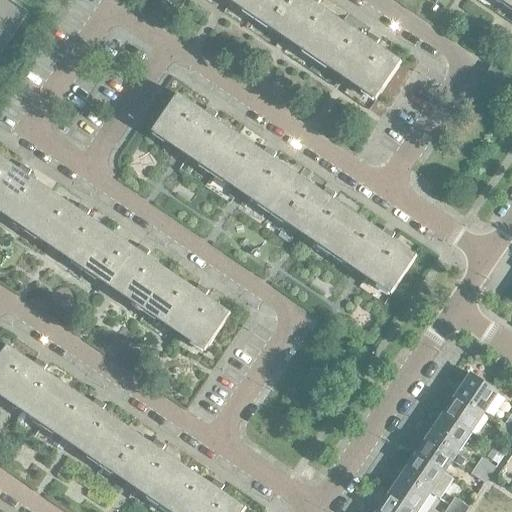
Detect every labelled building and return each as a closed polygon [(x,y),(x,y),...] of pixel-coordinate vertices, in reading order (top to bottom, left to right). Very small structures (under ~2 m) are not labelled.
[(227,0),(255,19),(268,0),(227,0)] [(268,0),(255,19),(315,60),(341,23),(316,5),(319,1),(318,0),(268,0)] [(511,0),(503,0),(501,3),(511,10),(511,0)] [(341,23),(315,60),(375,101),(401,63),(375,46),(379,41),(369,34),(366,39),(341,23)] [(492,67),(483,80),(497,90),(506,76),(492,67)] [(152,134),(213,175),(239,136),(214,119),(217,114),(208,108),(204,113),(179,95),(152,134)] [(239,136),(213,175),(272,215),(297,176),(273,159),(276,154),(267,148),(263,153),(239,136)] [(0,213),(26,231),(52,194),(27,177),(31,172),(21,165),(18,170),(0,158),(0,213)] [(272,215),(331,255),(357,216),(332,200),(336,195),(326,188),(323,193),(297,176),(272,215)] [(85,271),(111,234),(86,217),(89,212),(80,205),(77,210),(52,194),(26,231),(85,271)] [(382,233),(369,225),(357,216),(331,255),(390,296),(417,257),(391,240),(395,235),(385,228),(382,233)] [(85,271),(145,312),(171,274),(146,257),(149,252),(140,246),(136,251),(111,234),(85,271)] [(171,274),(145,312),(205,353),(231,315),(205,297),(208,292),(199,286),(195,291),(171,274)] [(38,359),(34,364),(9,347),(0,359),(0,397),(42,426),(68,387),(44,371),(47,366),(38,359)] [(457,395),(485,414),(499,393),(471,374),(457,395)] [(68,387),(42,426),(101,466),(127,428),(103,411),(106,406),(97,400),(93,405),(68,387)] [(472,434),(485,414),(457,395),(444,415),(472,434)] [(444,415),(430,435),(458,454),(472,434),(444,415)] [(511,443),(511,432),(504,427),(499,435),(511,443)] [(127,428),(101,466),(160,507),(186,468),(161,451),(165,446),(155,440),(152,445),(127,428)] [(458,454),(430,435),(416,455),(445,474),(445,473),(453,462),(461,467),(467,459),(458,454)] [(499,464),(505,456),(493,448),(487,457),(499,464)] [(408,466),(403,474),(431,493),(440,499),(453,479),(445,473),(445,474),(416,455),(414,453),(406,464),(408,466)] [(482,459),(476,467),(491,477),(496,468),(482,459)] [(485,485),(491,477),(476,467),(471,475),(485,485)] [(186,468),(160,507),(167,511),(244,511),(246,509),(220,491),(224,486),(214,480),(211,485),(186,468)] [(418,511),(431,493),(403,474),(389,494),(415,511),(418,511)] [(415,511),(389,494),(377,511),(415,511)] [(455,498),(450,506),(458,511),(466,511),(470,507),(455,498)]
